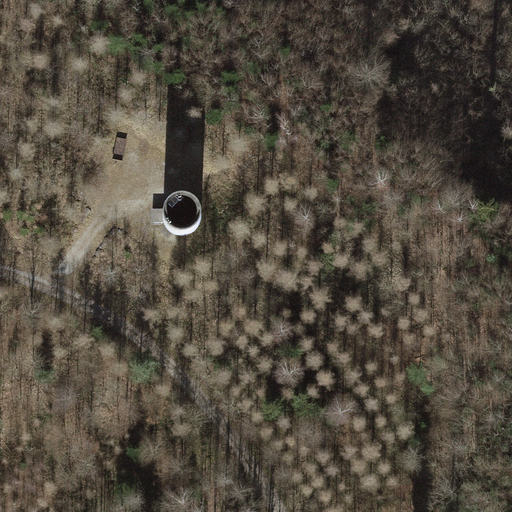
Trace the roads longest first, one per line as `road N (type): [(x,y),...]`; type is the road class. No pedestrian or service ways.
road 1 (track): [(0,274),(122,322),(197,396),(276,511)]
road 2 (track): [(56,295),(142,159)]
